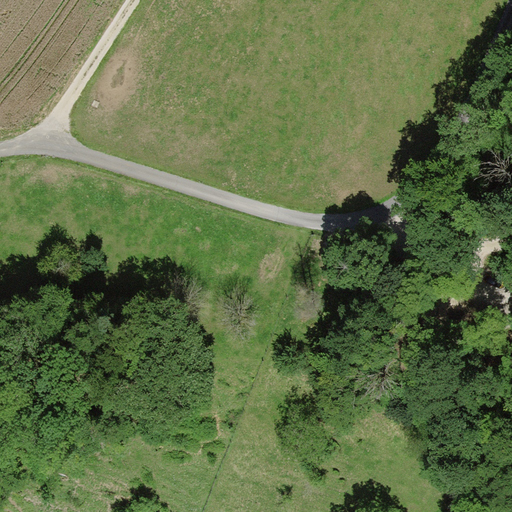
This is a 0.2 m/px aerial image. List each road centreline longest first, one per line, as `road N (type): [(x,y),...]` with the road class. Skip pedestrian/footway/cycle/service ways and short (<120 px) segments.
road 1 (track): [(0,147),(44,144),(226,202),(387,224)]
road 2 (track): [(387,224),(433,174),(511,10)]
road 3 (track): [(132,0),(44,144)]
road 4 (track): [(387,224),(444,252),(511,253)]
